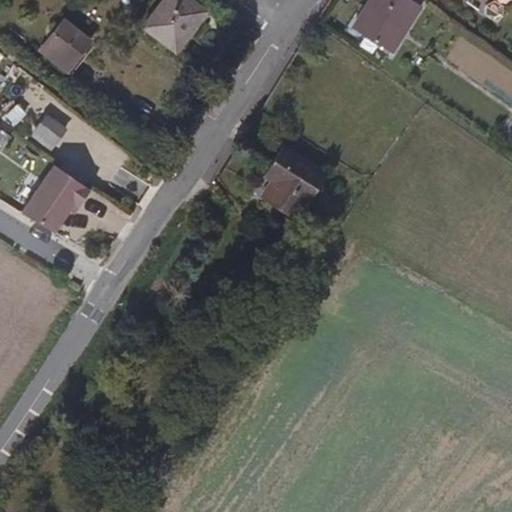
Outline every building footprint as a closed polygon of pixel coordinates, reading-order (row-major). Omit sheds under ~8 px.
[(174,55),(206,14),(187,0),(163,0),(141,30),(174,55)] [(393,50),(422,3),(416,0),(370,0),(354,26),(393,50)] [(74,63),(93,39),(68,21),(50,46),(74,63)] [(65,127),(45,110),(32,127),(53,142),(65,127)] [(296,222),(329,175),(284,145),(270,164),(280,171),(273,181),(261,198),(296,222)] [(273,181),(280,171),(270,164),(263,174),(273,181)] [(87,191),(54,170),(24,217),(57,238),(87,191)]
